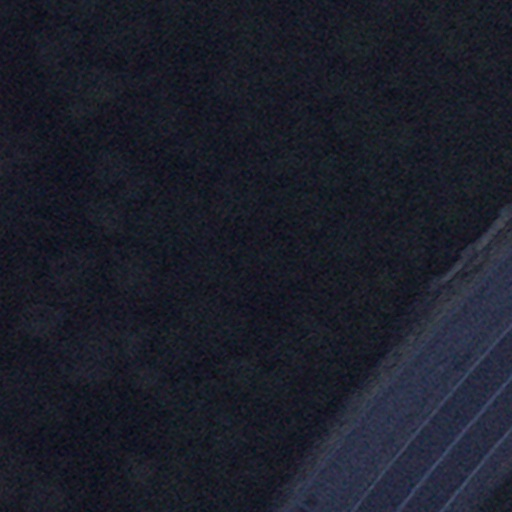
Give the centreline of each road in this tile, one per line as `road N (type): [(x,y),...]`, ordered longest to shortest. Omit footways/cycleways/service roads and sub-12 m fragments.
road 1 (unclassified): [(511,284),(451,341),(311,511)]
road 2 (secondary): [(511,393),(406,511)]
